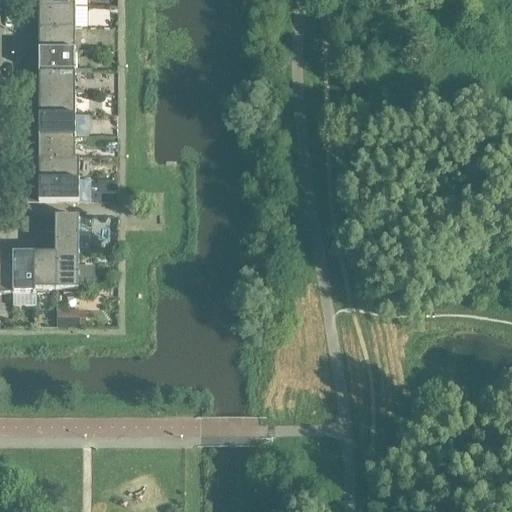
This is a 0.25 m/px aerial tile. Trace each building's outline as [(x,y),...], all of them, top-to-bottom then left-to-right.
[(75,8),(74,0),(38,0),(39,8),(75,8)] [(75,30),(75,8),(39,8),(39,21),(39,30),(75,30)] [(39,30),(39,21),(25,21),(25,30),(39,30)] [(39,38),(39,30),(25,30),(25,38),(39,38)] [(75,52),(75,30),(39,30),(39,38),(39,52),(75,52)] [(75,74),(75,52),(39,52),(39,65),(39,74),(75,74)] [(39,74),(39,65),(25,65),(25,74),(39,74)] [(39,82),(39,74),(25,74),(25,82),(39,82)] [(75,95),(75,74),(39,74),(39,82),(39,95),(75,95)] [(75,117),(75,95),(39,95),(39,108),(39,117),(75,117)] [(39,117),(39,108),(25,108),(25,117),(39,117)] [(39,125),(39,117),(25,117),(25,125),(39,125)] [(75,138),(75,117),(39,117),(39,125),(39,138),(75,138)] [(75,159),(75,138),(39,138),(39,152),(39,160),(75,160),(75,159)] [(39,160),(39,152),(25,152),(25,160),(39,160)] [(79,182),(79,160),(79,159),(75,159),(75,160),(39,160),(39,169),(39,182),(79,182)] [(39,169),(39,160),(25,160),(25,169),(39,169)] [(79,204),(79,182),(39,182),(39,195),(39,204),(79,204)] [(39,204),(39,195),(25,195),(25,204),(39,204)] [(79,295),(79,255),(79,219),(25,219),(25,234),(55,234),(55,255),(0,255),(0,295),(49,295),(49,293),(63,293),(63,295),(79,295)] [(85,328),(85,313),(58,314),(58,328),(85,328)]
